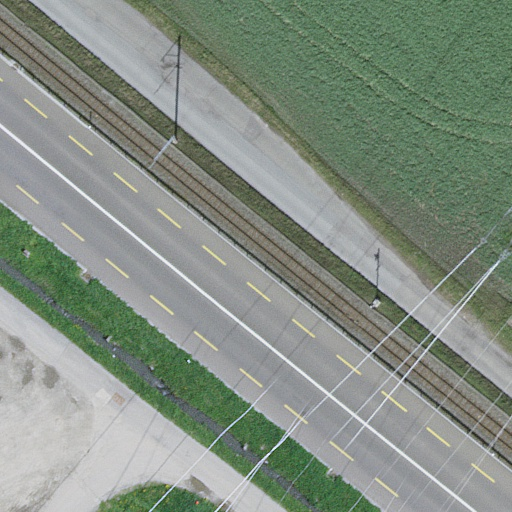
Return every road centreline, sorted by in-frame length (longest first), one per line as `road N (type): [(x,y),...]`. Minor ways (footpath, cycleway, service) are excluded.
road 1 (primary): [(0,122),(478,511)]
road 2 (unclassified): [(511,372),(55,0)]
road 3 (unclassified): [(268,511),(0,296)]
